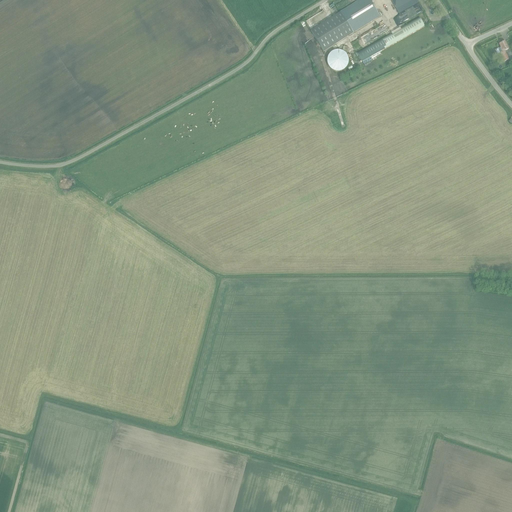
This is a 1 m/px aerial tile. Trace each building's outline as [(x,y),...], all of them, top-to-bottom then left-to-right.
[(370,0),(369,0),(360,0),(340,12),(311,31),(324,51),(353,33),(380,17),(370,0)] [(391,0),(392,2),(396,9),(399,14),(415,5),(419,3),(417,0),(391,0)] [(392,34),(376,44),(358,54),(362,62),(384,50),(424,27),(419,18),(401,29),(400,28),(391,33),(392,34)] [(374,33),(367,37),(366,35),(360,38),(361,40),(365,38),(368,43),(371,42),(370,41),(376,38),(374,33)] [(354,52),(368,47),(365,40),(352,46),(354,52)] [(505,42),(499,45),(501,48),(500,48),(502,52),(500,53),(504,62),(509,59),(505,51),(508,49),(507,46),(505,42)] [(349,62),(349,60),(348,59),(348,57),(347,56),(346,54),(344,53),(343,52),(341,51),(339,51),(338,51),(336,51),(333,52),(331,53),(330,54),(329,55),(328,57),(328,58),(327,60),(327,62),(327,63),(328,65),(329,67),(330,68),(331,69),(332,71),(334,71),(336,72),(338,72),(340,72),(342,71),(344,71),(345,69),(346,68),(347,67),(348,66),(348,64),(349,62)]
